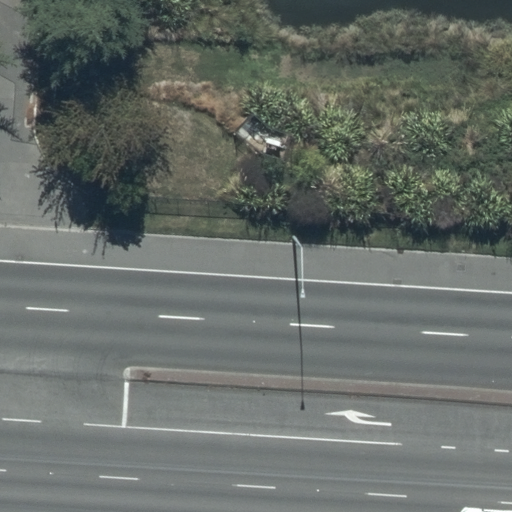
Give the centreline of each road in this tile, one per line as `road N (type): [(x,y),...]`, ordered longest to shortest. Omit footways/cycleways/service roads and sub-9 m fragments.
road 1 (primary): [(0,306),(511,338)]
road 2 (primary): [(511,500),(0,468)]
